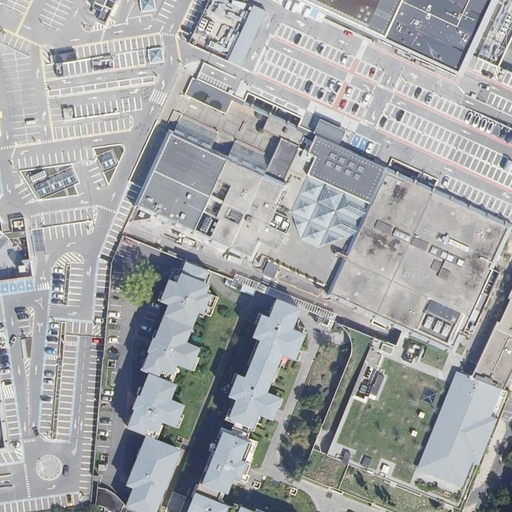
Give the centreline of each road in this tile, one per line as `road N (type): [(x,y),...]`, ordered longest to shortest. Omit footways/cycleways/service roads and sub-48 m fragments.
road 1 (unclassified): [(0,93),(197,83),(511,219)]
road 2 (unclassified): [(511,208),(201,74),(0,81)]
